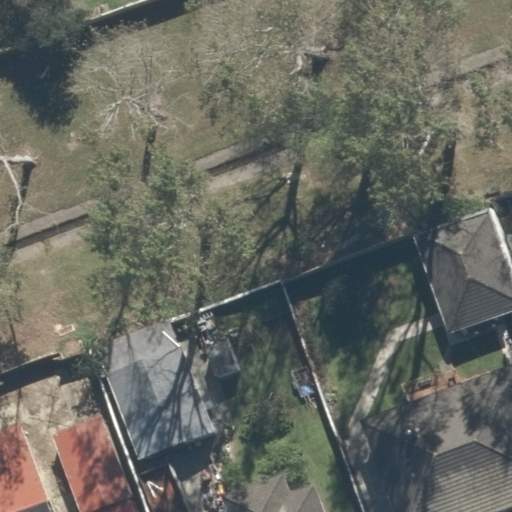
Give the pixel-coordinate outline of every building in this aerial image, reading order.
[(511,311),(511,265),(492,209),(413,237),(448,334),(511,311)] [(86,356),(111,423),(131,473),(225,437),(181,320),(86,356)] [(511,373),(367,428),(399,511),(509,511),(511,511),(511,373)] [(50,446),(75,511),(138,511),(145,510),(131,473),(111,423),(50,446)] [(327,511),(315,480),(233,511),(327,511)]
